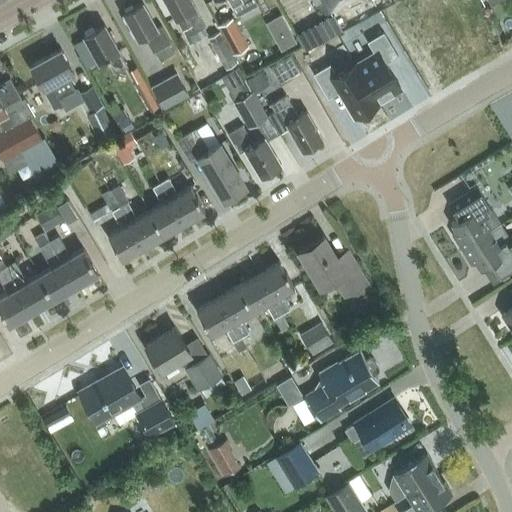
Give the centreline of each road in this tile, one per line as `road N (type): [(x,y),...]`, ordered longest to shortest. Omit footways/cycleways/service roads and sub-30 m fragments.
road 1 (residential): [(0,383),(373,155)]
road 2 (residential): [(483,453),(449,400),(411,299),(395,198),(373,155)]
road 3 (residential): [(373,155),(511,74)]
